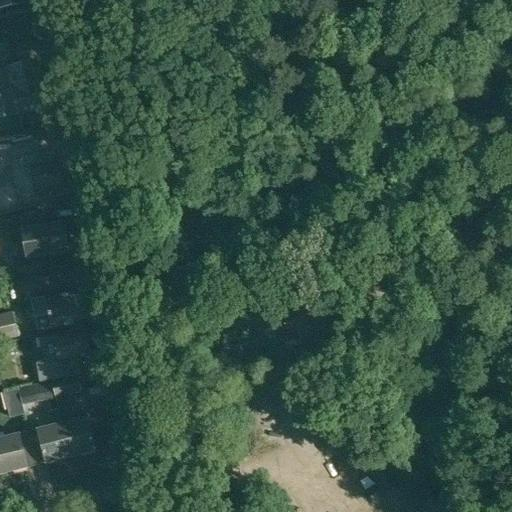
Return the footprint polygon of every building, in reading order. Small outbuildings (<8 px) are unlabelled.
[(9,104),(12,115),(17,114),(47,107),(41,82),(11,89),(14,102),(9,104)] [(22,118),(8,119),(9,135),(23,134),(22,118)] [(21,185),(22,194),(32,192),(33,194),(61,189),(56,162),(28,167),(31,183),(21,185)] [(21,231),(26,259),(67,252),(67,250),(71,249),(69,236),(64,237),(62,224),(39,228),(37,214),(5,219),(7,234),(21,231)] [(77,293),(45,298),(44,296),(31,299),(34,318),(48,316),(50,329),(82,323),(77,293)] [(295,329),(299,339),(306,336),(306,338),(312,336),(312,333),(319,331),(316,323),(326,319),(317,299),(306,304),(303,296),(295,299),(295,298),(290,300),(290,302),(283,305),(287,313),(280,316),(287,333),(295,329)] [(0,341),(19,337),(13,312),(0,315),(0,341)] [(71,377),(68,361),(89,356),(85,331),(53,337),(57,359),(37,364),(40,382),(51,380),(71,377)] [(28,337),(7,346),(12,358),(34,349),(28,337)] [(78,377),(52,383),(56,398),(81,392),(78,377)] [(31,386),(17,389),(21,405),(34,401),(31,386)] [(3,393),(9,418),(23,415),(17,389),(3,393)] [(70,405),(58,407),(59,413),(70,458),(95,452),(87,418),(74,421),(70,405)] [(37,430),(45,464),(70,458),(59,413),(58,413),(48,416),(51,427),(37,430)] [(0,471),(1,475),(27,468),(19,434),(0,438),(0,471)]
